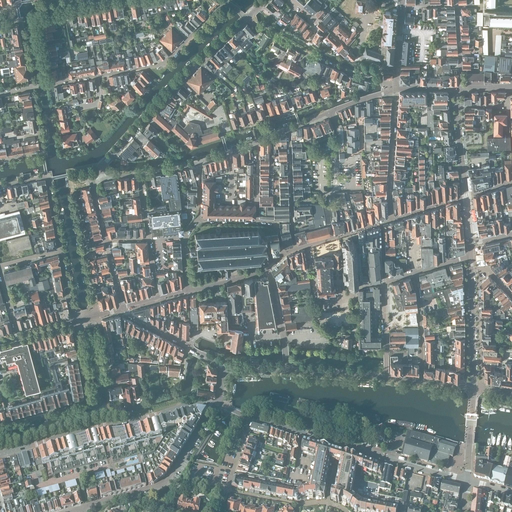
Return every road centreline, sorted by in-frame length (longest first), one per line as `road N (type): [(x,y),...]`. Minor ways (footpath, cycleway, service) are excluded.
road 1 (tertiary): [(466,482),(250,418)]
road 2 (tertiary): [(0,453),(215,404)]
road 3 (residential): [(102,167),(246,19)]
road 4 (residential): [(49,85),(166,61),(226,2)]
road 5 (residential): [(0,424),(87,399),(74,321)]
road 6 (residential): [(49,85),(37,16),(130,0)]
road 7 (residential): [(188,291),(268,268),(283,337)]
road 8 (residential): [(382,81),(306,55),(246,19)]
road 9 (tertiary): [(471,244),(458,106)]
